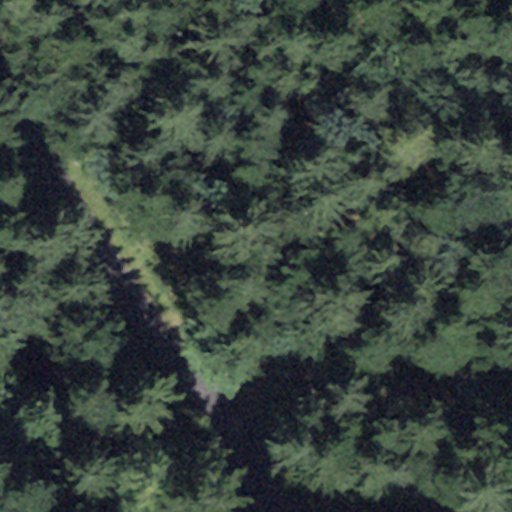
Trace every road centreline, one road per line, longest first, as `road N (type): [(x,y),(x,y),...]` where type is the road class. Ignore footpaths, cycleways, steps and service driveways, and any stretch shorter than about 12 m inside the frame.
road 1 (track): [(270,511),(254,453),(80,223)]
road 2 (track): [(80,223),(0,110)]
